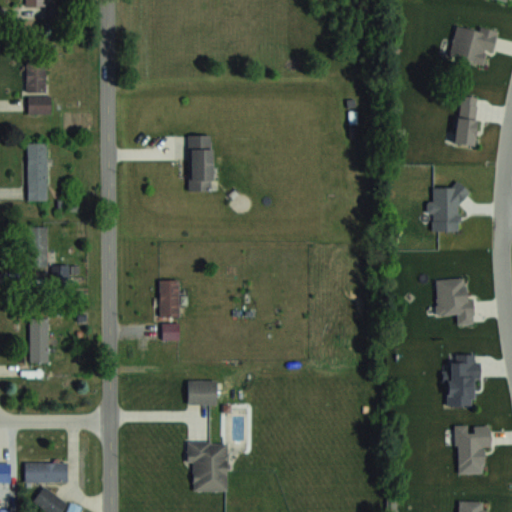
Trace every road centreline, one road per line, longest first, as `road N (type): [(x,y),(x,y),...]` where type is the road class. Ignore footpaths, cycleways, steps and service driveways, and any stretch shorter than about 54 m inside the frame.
road 1 (tertiary): [(111,511),(107,0)]
road 2 (residential): [(511,115),(504,212),(511,332)]
